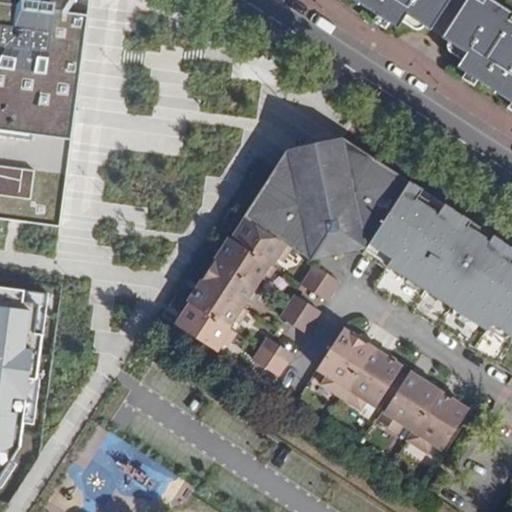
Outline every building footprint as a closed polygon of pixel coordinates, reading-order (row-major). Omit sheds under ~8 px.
[(0,0),(0,217),(59,226),(89,15),(90,0),(0,0)] [(357,0),(376,12),(387,20),(396,25),(401,17),(405,11),(422,22),(429,27),(446,0),(357,0)] [(511,12),(511,11),(511,9),(511,4),(504,0),(461,0),(440,33),(446,37),(447,38),(465,49),(460,55),(455,63),(464,69),(476,77),(511,100),(511,12)] [(420,25),(422,22),(405,11),(401,17),(414,26),(417,26),(420,25)] [(376,12),(372,18),(383,26),(387,20),(376,12)] [(447,47),(460,55),(465,49),(447,38),(446,37),(445,44),(447,47)] [(471,82),(476,77),(464,69),(461,75),(471,82)] [(269,178),(283,187),(288,182),(295,178),(303,174),(312,171),(323,168),(338,168),(352,170),(357,172),(368,156),(340,137),(287,149),(269,178)] [(246,219),(288,246),(307,258),(365,250),(368,244),(408,182),(368,156),(357,172),(352,170),(338,168),(323,168),(312,171),(303,174),(295,178),(288,182),(283,187),(269,178),(242,216),(246,219)] [(408,182),(368,244),(390,259),(386,264),(485,329),(487,327),(491,322),(510,335),(511,336),(511,248),(492,236),(488,243),(465,229),(469,222),(408,182)] [(232,240),(267,263),(271,256),(281,255),(288,246),(246,219),(232,240)] [(27,245),(47,249),(51,229),(31,225),(27,245)] [(214,259),(253,285),(257,278),(260,279),(268,277),(274,267),(267,263),(232,240),(228,238),(214,259)] [(390,259),(368,244),(365,250),(386,264),(390,259)] [(200,280),(239,305),(242,300),(245,301),(253,299),(260,289),(253,285),(214,259),(200,280)] [(326,301),(333,290),(314,278),(321,267),(315,263),(301,285),(326,301)] [(314,278),(333,290),(340,279),(321,267),(314,278)] [(246,310),(239,305),(200,280),(186,301),(225,327),(228,319),(232,322),(241,319),(246,310)] [(47,293),(0,286),(0,481),(9,483),(26,453),(47,293)] [(285,307),(311,323),(319,311),(293,295),(285,307)] [(232,331),(225,327),(186,301),(188,306),(174,327),(209,349),(213,343),(214,345),(225,343),(232,331)] [(311,323),(285,307),(277,320),(303,336),(311,323)] [(503,339),(510,335),(491,322),(487,327),(503,339)] [(338,399),(371,349),(341,329),(314,370),(325,377),(319,385),(338,399)] [(258,349),(284,366),(291,354),(266,338),(258,349)] [(274,380),(284,366),(258,349),(250,363),(274,380)] [(371,349),(338,399),(357,410),(363,402),(372,408),(399,368),(371,349)] [(401,430),(408,435),(436,394),(408,376),(376,425),(395,438),(401,430)] [(436,394),(408,435),(404,442),(424,457),(429,449),(439,454),(466,413),(436,394)]
